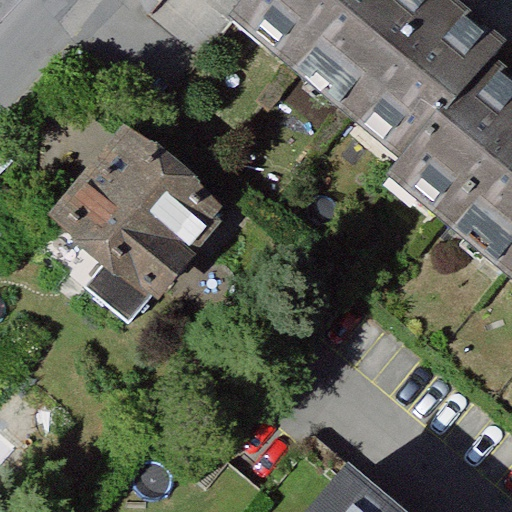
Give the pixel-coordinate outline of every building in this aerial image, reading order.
[(511,55),(511,49),(452,0),(267,0),(239,34),(412,176),(500,70),(511,55)] [(511,79),(500,70),(412,176),(398,193),(511,286),(511,79)] [(121,269),(98,297),(140,331),(235,217),(139,138),(68,224),(121,269)] [(0,259),(34,224),(0,192),(0,259)] [(399,511),(366,484),(341,511),(399,511)]
